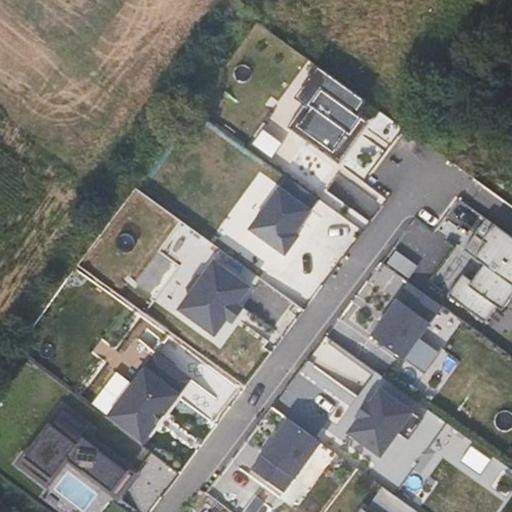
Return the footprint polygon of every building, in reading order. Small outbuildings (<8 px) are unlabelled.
[(376,108),(322,67),(286,114),(341,155),(376,108)] [(327,214),(273,172),(237,219),(292,260),(327,214)] [(511,311),(511,247),(488,230),(453,276),(507,317),(511,311)] [(253,291),(198,250),(163,297),(217,338),(253,291)] [(443,320),(388,279),(353,326),(407,367),(443,320)] [(428,417),(373,376),(338,422),(392,463),(428,417)] [(333,444),(279,403),(243,450),(298,491),(333,444)] [(128,462),(57,414),(23,463),(94,511),(128,462)] [(374,511),(353,496),(340,511),(374,511)]
